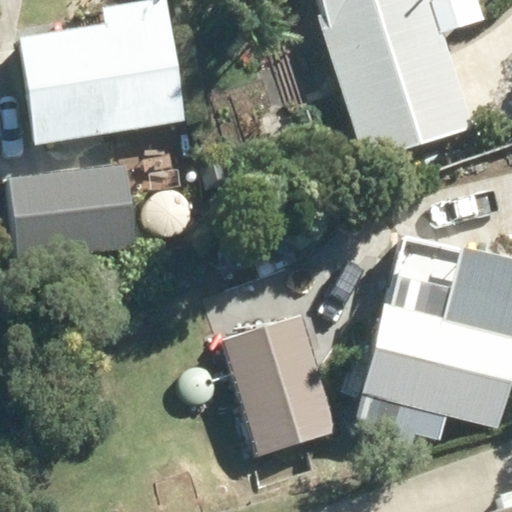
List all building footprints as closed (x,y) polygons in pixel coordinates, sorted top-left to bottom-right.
[(315,0),(322,21),(313,24),(360,170),(471,135),(441,38),(472,28),(463,0),(315,0)] [(17,45),(36,153),(180,128),(159,6),(95,17),(98,30),(17,45)] [(124,173),(5,184),(13,265),(132,253),(124,173)] [(281,224),(242,240),(260,286),(298,272),(281,224)] [(397,434),(394,444),(436,455),(445,423),(497,435),(511,373),(511,270),(403,243),(358,424),(397,434)] [(295,389),(230,408),(258,499),(323,478),(295,389)]
